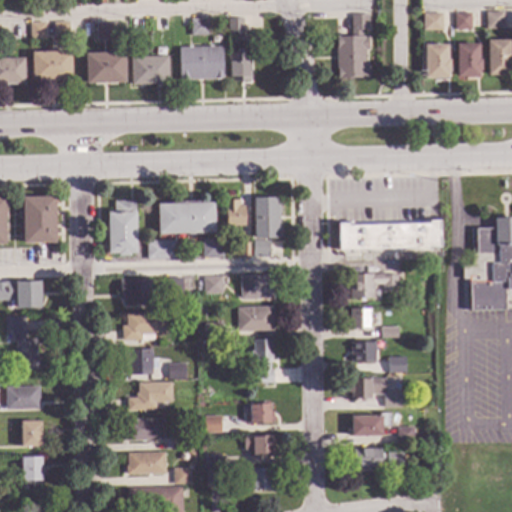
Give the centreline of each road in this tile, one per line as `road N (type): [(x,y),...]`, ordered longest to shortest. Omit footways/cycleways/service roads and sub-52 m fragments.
road 1 (residential): [(311,511),(307,120),(285,0)]
road 2 (secondary): [(0,171),(511,157)]
road 3 (secondary): [(511,113),(0,127)]
road 4 (residential): [(86,511),(78,126)]
